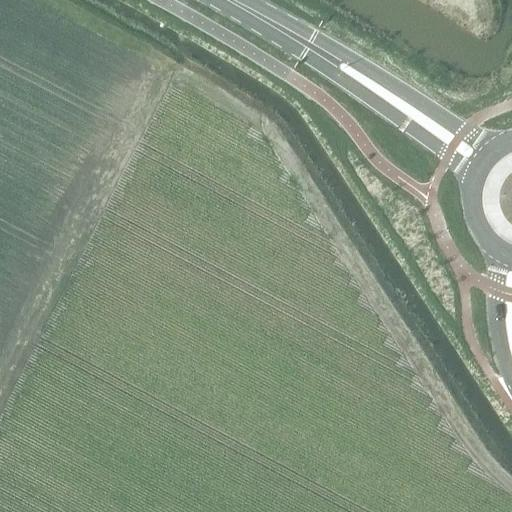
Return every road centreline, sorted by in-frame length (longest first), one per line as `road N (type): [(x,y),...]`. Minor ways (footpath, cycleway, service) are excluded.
road 1 (unclassified): [(488,153),(311,33),(246,11)]
road 2 (unclassified): [(246,11),(297,61),(472,177)]
road 3 (unclassified): [(496,254),(511,372)]
